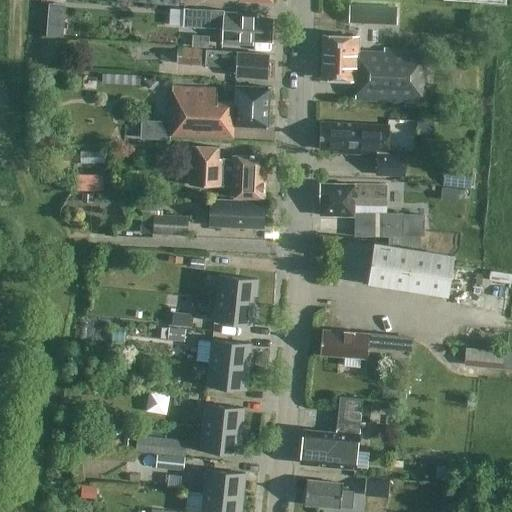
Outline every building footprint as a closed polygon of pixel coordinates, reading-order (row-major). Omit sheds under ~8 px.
[(349,16),(349,23),(373,24),(373,9),(349,8),(349,16)] [(271,41),(272,18),(256,18),(256,13),(182,9),(181,27),(222,29),(221,42),(247,43),(247,40),(271,41)] [(62,37),(64,16),(48,14),(46,36),(62,37)] [(208,35),(193,34),(192,46),(207,47),(208,35)] [(355,78),(354,99),(424,101),(426,49),(376,48),(376,51),(357,50),(357,37),(323,36),(321,77),(355,78)] [(176,62),(200,64),(201,48),(177,46),(176,62)] [(205,48),(205,58),(204,65),(236,67),(235,75),(266,77),(266,74),(269,74),(270,63),(267,63),(268,53),(237,51),(205,48)] [(217,88),(201,87),(172,86),(169,134),(233,137),(233,125),(267,126),(269,86),(235,85),(234,102),(217,101),(217,88)] [(388,125),(320,121),(319,148),(338,149),(338,152),(376,154),(375,173),(403,175),(405,151),(387,150),(388,125)] [(232,154),(232,158),(218,157),(218,146),(190,145),(189,184),(230,186),(230,196),(264,198),(266,156),(232,154)] [(50,150),(50,169),(71,169),(71,150),(50,150)] [(80,190),(109,190),(109,172),(80,172),(80,190)] [(319,201),(320,201),(320,215),(353,215),(354,204),(386,204),(386,184),(354,184),(319,183),(319,201)] [(210,199),(209,224),(262,226),(263,202),(210,199)] [(140,231),(186,234),(188,217),(161,214),(161,211),(142,209),(140,231)] [(355,237),(423,239),(423,216),(354,215),(355,237)] [(368,283),(447,295),(453,256),(374,243),(368,283)] [(216,297),(255,301),(257,278),(218,274),(216,297)] [(97,294),(112,294),(112,283),(97,283),(97,294)] [(255,301),(216,297),(213,321),(252,325),(255,301)] [(172,310),(171,323),(191,325),(192,312),(172,310)] [(183,340),(184,328),(168,326),(166,339),(183,340)] [(367,347),(368,337),(369,334),(369,333),(356,332),(321,329),(319,353),(344,355),(343,367),(360,369),(361,357),(366,357),(367,347)] [(369,334),(368,337),(367,347),(379,348),(380,335),(369,334)] [(209,361),(248,365),(250,342),(211,338),(209,361)] [(511,352),(465,348),(463,366),(511,370),(511,352)] [(248,365),(209,361),(206,385),(246,388),(248,365)] [(186,406),(187,393),(179,392),(178,405),(186,406)] [(300,462),(355,468),(360,413),(368,414),(370,401),(361,400),(361,398),(339,396),(335,432),(304,428),(300,462)] [(202,426),(241,430),(244,407),(205,403),(202,426)] [(241,430),(202,426),(200,449),(239,453),(241,430)] [(134,450),(185,456),(187,440),(136,434),(134,450)] [(155,467),(182,470),(184,457),(156,454),(155,467)] [(203,491),(242,495),(245,472),(206,468),(203,491)] [(364,494),(388,497),(389,480),(365,478),(364,494)] [(340,506),(352,507),(353,490),(342,489),(342,483),(306,479),(304,504),(340,507),(340,506)] [(95,499),(97,485),(80,483),(78,497),(95,499)] [(240,511),(242,495),(203,491),(201,511),(240,511)]
